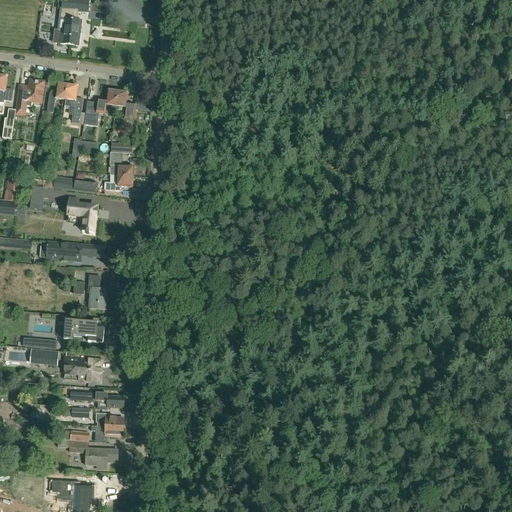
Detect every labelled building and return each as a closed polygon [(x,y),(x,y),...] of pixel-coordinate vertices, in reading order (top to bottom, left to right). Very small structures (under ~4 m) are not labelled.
[(89,13),(89,0),(62,0),(61,11),(62,11),(60,20),(64,20),(63,32),(61,32),(60,45),(77,47),(81,21),(77,21),(78,13),(89,13)] [(6,89),(7,78),(0,76),(0,103),(4,104),(4,102),(12,103),(14,90),(6,89)] [(29,88),(19,86),(16,111),(15,117),(25,119),(28,103),(42,105),(45,83),(30,81),(29,88)] [(43,112),(41,126),(51,127),(53,114),(54,114),(56,99),(66,100),(68,86),(57,85),(56,97),(50,96),(47,113),(43,112)] [(80,125),(81,114),(84,100),(76,99),(78,88),(68,86),(66,100),(65,109),(74,111),(72,124),(80,125)] [(115,112),(117,93),(108,92),(106,102),(98,101),(97,109),(96,114),(99,114),(105,115),(106,111),(115,112)] [(117,93),(115,112),(116,112),(116,111),(125,112),(124,120),(133,122),(136,106),(127,105),(128,94),(117,93)] [(84,126),(97,128),(99,114),(96,114),(97,109),(87,107),(86,115),(84,126)] [(12,141),(14,121),(5,120),(2,139),(12,141)] [(133,146),(125,146),(111,145),(111,152),(132,153),(133,146)] [(121,167),(121,154),(110,154),(109,167),(110,167),(110,176),(117,177),(132,178),(133,168),(121,167)] [(33,187),(52,189),(54,178),(34,175),(33,187)] [(132,178),(117,177),(110,176),(109,184),(104,183),(104,190),(110,192),(120,193),(121,187),(132,188),(132,178)] [(8,177),(5,202),(15,203),(18,179),(8,177)] [(74,191),(96,194),(97,186),(75,184),(74,191)] [(30,210),(41,211),(43,196),(32,195),(30,210)] [(87,235),(89,235),(89,233),(94,234),(96,218),(97,210),(97,208),(78,206),(78,201),(71,200),(71,205),(70,205),(68,216),(75,217),(74,224),(83,225),(82,232),(87,233),(87,235)] [(0,213),(14,215),(15,204),(0,202),(0,213)] [(48,243),(47,258),(46,259),(80,262),(81,253),(93,254),(94,247),(48,243)] [(83,296),(84,284),(75,283),(76,269),(57,268),(56,282),(69,283),(68,295),(83,296)] [(108,290),(100,289),(100,278),(89,277),(88,294),(90,294),(88,309),(106,310),(108,290)] [(65,321),(65,327),(64,341),(73,342),(74,337),(88,338),(88,343),(103,344),(104,329),(96,328),(96,323),(65,321)] [(57,342),(43,341),(43,350),(56,351),(57,342)] [(40,363),(60,365),(61,355),(41,353),(40,363)] [(100,384),(102,362),(66,359),(65,375),(79,376),(79,382),(100,384)] [(124,409),(125,398),(108,397),(108,395),(93,394),(92,402),(107,403),(107,408),(124,409)] [(89,419),(89,410),(63,409),(63,418),(72,418),(89,419)] [(97,426),(105,427),(123,428),(124,419),(112,418),(112,416),(96,415),(96,423),(98,424),(97,426)] [(105,438),(105,437),(123,437),(123,428),(105,427),(97,426),(97,428),(96,428),(95,438),(105,438)] [(70,441),(89,442),(89,435),(71,434),(70,441)] [(88,449),(88,445),(89,445),(89,442),(70,441),(70,454),(85,454),(85,466),(98,467),(98,469),(107,469),(107,470),(108,462),(118,462),(118,450),(88,449)] [(51,493),(51,494),(57,494),(60,494),(59,501),(67,502),(72,502),(71,511),(91,511),(92,511),(92,508),(93,490),(80,489),(81,483),(51,482),(51,483),(52,483),(52,493),(51,493)]
